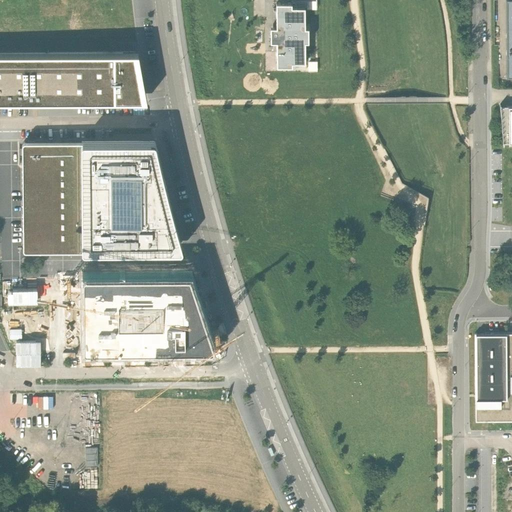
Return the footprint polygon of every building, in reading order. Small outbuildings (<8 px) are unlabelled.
[(276,52),(276,66),(292,66),(305,66),(305,41),(308,41),(308,27),(305,28),(304,6),(292,7),(292,3),(276,4),(277,27),(270,28),(270,42),(276,42),(276,52)] [(0,101),(146,100),(138,52),(0,53),(0,101)] [(511,104),(508,105),(500,105),(502,142),(508,142),(511,141),(511,104)] [(152,140),(81,141),(24,142),(23,142),(22,144),(22,248),(24,251),(82,251),(105,251),(173,250),(180,250),(181,249),(182,248),(181,245),(167,193),(155,142),(154,141),(152,140)] [(188,274),(85,275),(83,276),(82,277),(83,348),(83,350),(85,350),(212,349),(213,348),(213,346),(190,276),(189,275),(188,274)] [(1,298),(2,310),(49,310),(49,297),(1,298)] [(511,334),(506,334),(474,335),(475,397),(475,400),(475,408),(475,422),(511,421),(511,334)]
